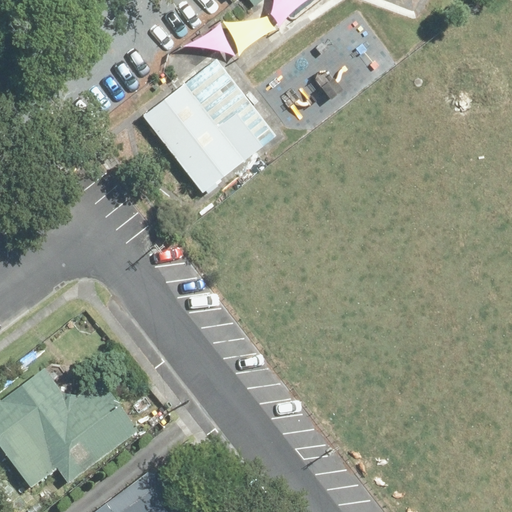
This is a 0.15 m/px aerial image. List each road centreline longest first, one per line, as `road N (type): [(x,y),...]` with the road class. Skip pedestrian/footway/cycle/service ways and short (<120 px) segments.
road 1 (residential): [(0,291),(89,224),(312,511)]
road 2 (unknown): [(47,256),(32,189),(42,115),(70,63),(126,0)]
